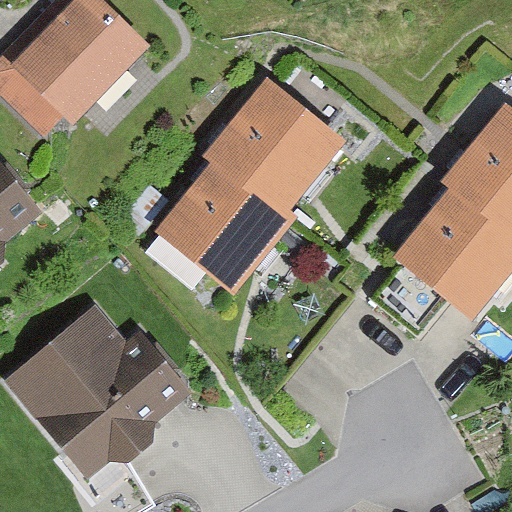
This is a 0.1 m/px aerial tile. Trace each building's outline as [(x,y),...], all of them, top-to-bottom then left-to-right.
[(60,0),(0,64),(0,84),(56,137),(76,115),(88,127),(167,42),(121,0),(60,0)] [(346,157),(266,92),(200,173),(210,182),(159,244),(239,309),(300,234),(290,225),(346,157)] [(511,117),(507,114),(443,194),(452,201),(400,265),(482,330),(511,292),(511,117)] [(0,277),(10,277),(22,244),(52,211),(0,149),(0,277)] [(104,304),(13,382),(96,480),(203,389),(153,330),(138,343),(104,304)]
